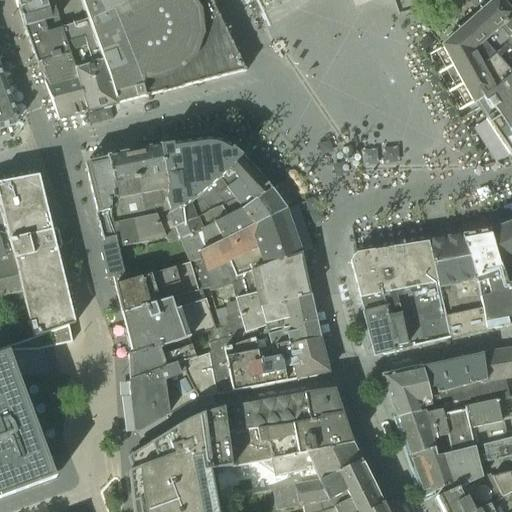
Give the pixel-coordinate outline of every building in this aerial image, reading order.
[(56,18),(50,0),(15,0),(24,28),(56,18)] [(79,0),(50,0),(56,18),(60,30),(86,20),(79,0)] [(79,0),(86,20),(109,83),(115,106),(224,78),(246,72),(209,0),(79,0)] [(511,74),(511,11),(501,0),(494,0),(442,47),(473,104),(483,99),(508,78),(511,74)] [(60,30),(56,18),(24,28),(37,65),(69,55),(60,30)] [(109,83),(86,20),(60,30),(69,55),(88,113),(115,106),(109,83)] [(88,113),(69,55),(37,65),(57,121),(70,118),(88,113)] [(0,129),(0,131),(14,126),(17,119),(0,69),(0,129)] [(495,113),(486,119),(511,161),(511,82),(508,78),(483,99),(490,110),(492,111),(494,110),(495,113)] [(175,227),(172,229),(167,213),(192,202),(240,159),(233,151),(227,147),(223,146),(219,144),(209,142),(203,142),(195,142),(189,143),(160,148),(164,192),(160,193),(163,201),(151,205),(165,239),(168,244),(179,240),(175,227)] [(164,192),(160,148),(133,153),(136,178),(134,179),(144,218),(132,221),(135,245),(165,239),(151,205),(163,201),(160,193),(164,192)] [(136,178),(133,153),(107,158),(109,169),(112,182),(110,182),(111,186),(110,186),(114,211),(116,237),(119,248),(135,245),(132,221),(144,218),(134,179),(136,178)] [(109,169),(107,158),(89,163),(85,170),(102,241),(116,237),(114,211),(110,186),(111,186),(110,182),(112,182),(109,169)] [(172,229),(175,227),(219,206),(232,200),(239,211),(248,205),(256,198),(270,190),(254,172),(240,159),(192,202),(167,213),(172,229)] [(0,184),(0,218),(20,292),(31,338),(73,322),(42,195),(38,178),(0,184)] [(198,253),(284,210),(282,206),(279,201),(270,190),(256,198),(248,205),(239,211),(232,200),(219,206),(175,227),(179,240),(188,264),(201,261),(198,253)] [(201,261),(212,287),(235,278),(302,262),(302,259),(301,255),(297,241),(293,228),(289,218),(284,210),(198,253),(201,261)] [(0,297),(20,292),(0,218),(0,297)] [(511,222),(489,231),(504,292),(508,292),(511,306),(511,222)] [(473,274),(483,331),(511,325),(511,306),(508,292),(504,292),(489,231),(461,237),(472,275),(473,274)] [(119,248),(116,237),(102,241),(114,286),(125,282),(119,248)] [(483,331),(473,274),(472,275),(461,237),(427,244),(443,317),(448,339),(483,331)] [(370,252),(388,331),(443,317),(427,244),(370,252)] [(393,352),(388,331),(370,252),(355,255),(349,263),(374,356),(393,352)] [(202,291),(212,287),(201,261),(188,264),(125,282),(114,286),(121,315),(202,291)] [(302,262),(235,278),(237,283),(231,286),(241,322),(220,329),(215,330),(205,333),(208,344),(252,330),(264,326),(259,307),(309,296),(302,262)] [(202,291),(121,315),(131,355),(127,356),(127,359),(189,338),(205,333),(215,330),(205,302),(202,291)] [(264,326),(252,330),(254,339),(293,327),(316,322),(309,296),(259,307),(264,326)] [(388,331),(393,352),(448,339),(443,317),(388,331)] [(272,350),(276,350),(274,344),(293,340),(294,344),(320,339),(316,322),(293,327),(254,339),(251,340),(255,354),(272,350)] [(0,497),(54,476),(74,467),(18,330),(0,335),(0,497)] [(223,348),(251,340),(254,339),(252,330),(223,340),(208,345),(211,353),(208,354),(216,395),(232,392),(223,348)] [(189,338),(127,359),(129,383),(181,363),(195,358),(189,338)] [(279,360),(323,352),(320,339),(294,344),(293,340),(274,344),(276,350),(279,360)] [(232,392),(328,374),(323,352),(279,360),(276,350),(272,350),(255,354),(251,340),(223,348),(232,392)] [(511,349),(481,355),(486,380),(487,384),(511,379),(511,349)] [(216,395),(208,354),(195,358),(181,363),(129,383),(129,396),(133,396),(134,418),(138,419),(139,421),(141,423),(143,424),(146,423),(147,426),(165,416),(166,417),(198,398),(216,395)] [(486,380),(481,355),(420,368),(426,389),(435,388),(436,393),(486,380)] [(431,410),(426,389),(420,368),(398,373),(397,373),(382,377),(397,419),(431,410)] [(247,404),(231,407),(233,432),(320,420),(320,417),(342,415),(334,391),(304,394),(247,404)] [(506,440),(497,400),(464,406),(465,412),(441,415),(439,408),(431,410),(397,419),(411,457),(435,449),(437,459),(506,440)] [(231,407),(224,409),(230,468),(271,460),(352,445),(342,415),(320,417),(320,420),(233,432),(231,407)] [(185,423),(152,443),(141,450),(127,459),(131,504),(132,511),(222,511),(219,487),(216,471),(230,468),(224,409),(223,409),(201,416),(185,423)] [(435,449),(411,457),(425,497),(433,493),(435,498),(491,478),(504,472),(511,469),(511,438),(506,440),(437,459),(435,449)] [(352,445),(271,460),(274,478),(301,473),(302,484),(319,482),(346,469),(361,462),(352,445)] [(269,511),(302,506),(302,511),(313,511),(374,488),(361,462),(346,469),(319,482),(302,484),(263,492),(267,511),(269,511)] [(511,511),(511,469),(504,472),(491,478),(502,500),(478,511),(511,511)] [(491,478),(435,498),(435,499),(441,511),(478,511),(502,500),(491,478)] [(367,511),(382,505),(374,488),(313,511),(367,511)]
